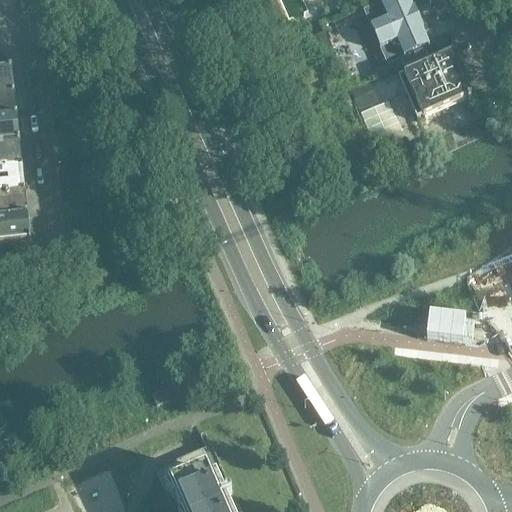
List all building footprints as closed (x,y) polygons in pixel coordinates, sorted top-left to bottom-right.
[(427,48),(411,10),(394,17),(389,4),(364,16),(375,41),(378,40),(388,63),(400,57),(401,60),(427,48)] [(0,70),(8,69),(2,55),(0,55),(0,70)] [(471,100),(464,83),(462,84),(457,73),(459,72),(452,57),(404,79),(422,121),(467,102),(468,105),(471,104),(469,101),(471,100)] [(13,94),(10,72),(12,72),(12,69),(8,69),(0,70),(0,96),(14,95),(14,94),(13,94)] [(15,119),(13,97),(15,96),(14,95),(0,96),(0,121),(17,120),(17,118),(15,119)] [(18,143),(17,132),(16,121),(17,121),(17,120),(0,121),(0,146),(20,144),(20,143),(18,143)] [(21,168),(18,146),(20,146),(20,144),(0,146),(0,171),(23,169),(22,168),(21,168)] [(23,192),(21,170),(23,170),(23,169),(0,171),(0,196),(25,194),(25,192),(23,192)] [(26,217),(24,195),(25,195),(25,194),(0,196),(0,221),(28,218),(28,217),(26,217)] [(29,242),(26,220),(28,219),(28,218),(0,221),(0,247),(31,244),(31,241),(29,242)] [(171,403),(166,390),(151,396),(157,410),(171,403)] [(239,511),(211,448),(155,473),(172,511),(239,511)]
